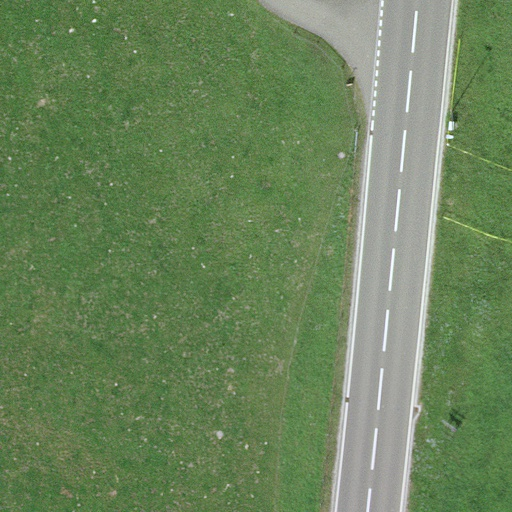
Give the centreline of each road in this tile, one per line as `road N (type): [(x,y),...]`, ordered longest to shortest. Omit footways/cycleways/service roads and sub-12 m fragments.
road 1 (primary): [(370,511),(419,0)]
road 2 (track): [(416,33),(329,19),(288,0)]
